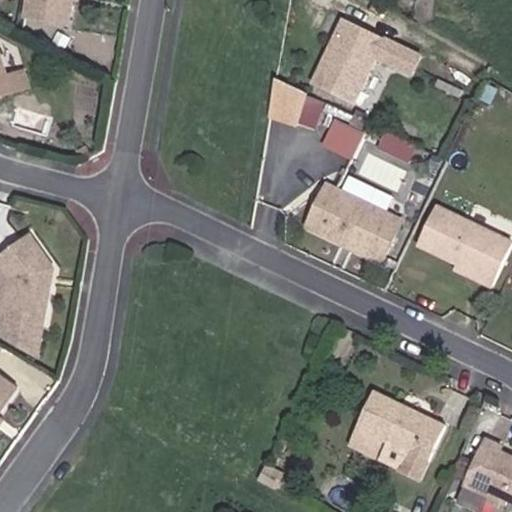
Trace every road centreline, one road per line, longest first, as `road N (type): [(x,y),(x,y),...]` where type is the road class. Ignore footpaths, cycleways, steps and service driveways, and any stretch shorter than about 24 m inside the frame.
road 1 (residential): [(118,196),(191,217),(511,372)]
road 2 (residential): [(0,509),(85,391),(118,196)]
road 3 (residential): [(118,196),(152,0)]
road 4 (residential): [(0,168),(118,196)]
